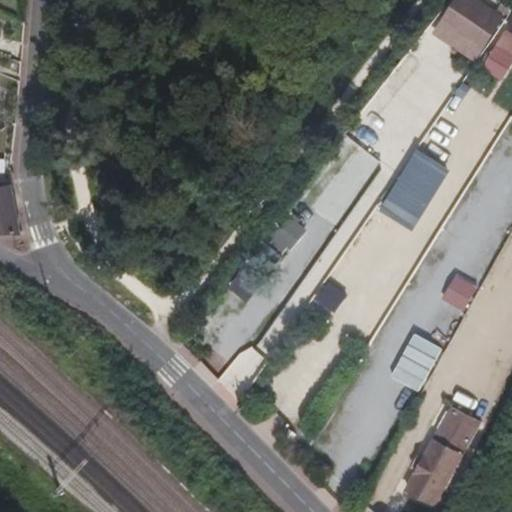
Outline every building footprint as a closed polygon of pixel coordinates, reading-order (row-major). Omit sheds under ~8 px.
[(473,0),(455,0),(449,8),(474,26),(476,23),(494,35),(507,17),(489,5),(486,9),(473,0)] [(504,81),(511,67),(511,56),(499,48),(485,69),(504,81)] [(380,208),(414,229),(452,164),(419,144),(380,208)] [(487,195),(496,180),(499,181),(508,166),(493,157),(474,187),(487,195)] [(490,197),(499,181),(496,180),(487,195),(490,197)] [(0,233),(19,233),(13,186),(0,187),(0,233)] [(238,272),(259,289),(290,249),(305,228),(287,213),(238,272)] [(293,252),(309,231),(305,228),(290,249),(293,252)] [(443,300),(467,310),(479,284),(454,273),(443,300)] [(315,299),(333,313),(348,294),(330,280),(315,299)] [(392,375),(420,390),(443,346),(414,331),(392,375)] [(511,349),(487,337),(472,369),(500,382),(511,357),(511,349)] [(439,403),(390,490),(420,506),(469,417),(439,403)] [(360,502),(350,496),(345,503),(356,509),(360,502)]
